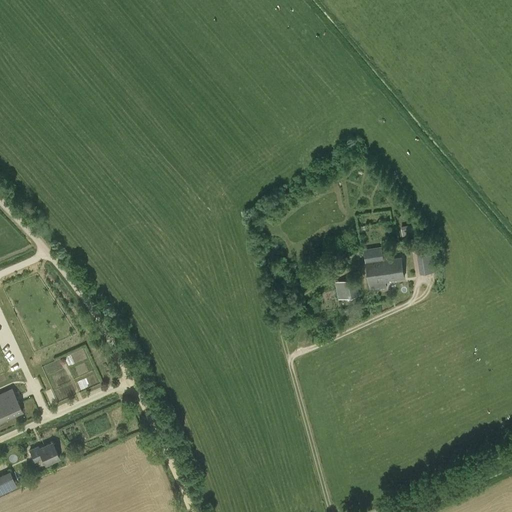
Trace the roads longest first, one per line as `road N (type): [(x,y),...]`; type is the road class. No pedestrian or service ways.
road 1 (track): [(191,511),(89,307),(0,204)]
road 2 (unclassified): [(375,511),(511,449)]
road 3 (track): [(130,382),(0,442)]
